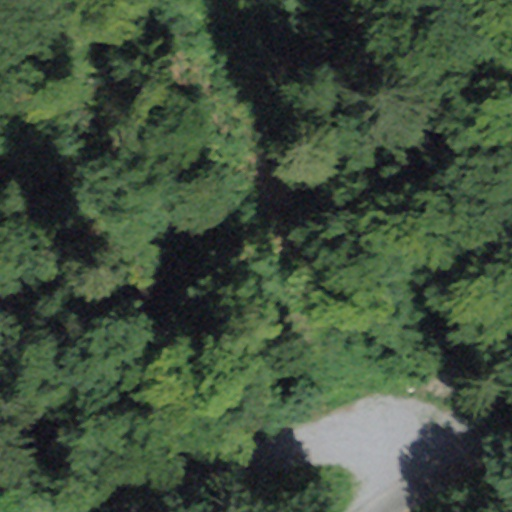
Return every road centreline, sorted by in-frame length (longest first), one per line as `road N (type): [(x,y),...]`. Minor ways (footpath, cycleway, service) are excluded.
road 1 (track): [(96,511),(342,435),(411,491)]
road 2 (track): [(511,424),(378,511)]
